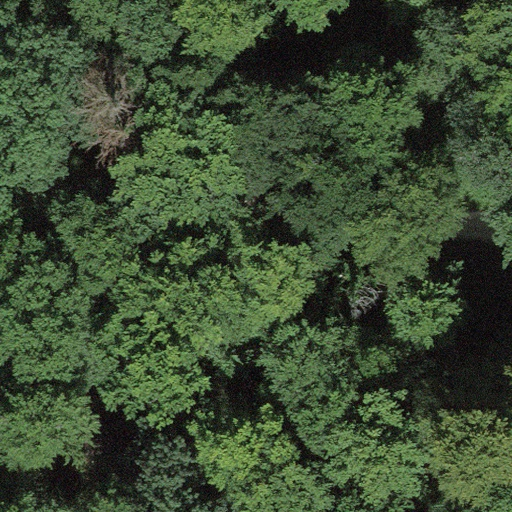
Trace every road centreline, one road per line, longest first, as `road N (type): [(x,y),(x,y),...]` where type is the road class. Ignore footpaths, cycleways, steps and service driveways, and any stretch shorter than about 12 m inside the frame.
road 1 (track): [(81,511),(122,0)]
road 2 (track): [(0,200),(511,239)]
road 3 (track): [(91,369),(0,287)]
